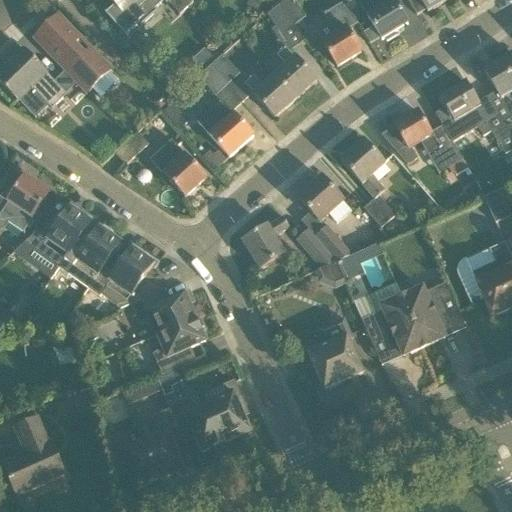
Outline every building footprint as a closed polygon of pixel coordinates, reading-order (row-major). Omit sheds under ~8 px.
[(167,3),(179,16),(193,4),(188,0),(108,0),(114,6),(106,14),(106,13),(104,14),(127,40),(128,39),(126,35),(139,24),(140,26),(141,27),(158,12),(157,11),(156,12),(154,10),(163,1),(166,5),(167,3)] [(264,0),(249,0),(247,4),(259,10),(265,0),(264,0)] [(279,5),(278,6),(293,27),(306,18),(292,0),(286,0),(280,6),(279,5)] [(393,2),(392,0),(364,0),(359,4),(373,27),(380,38),(381,41),(384,39),(386,43),(396,37),(394,33),(408,25),(393,2)] [(419,0),(427,13),(449,0),(419,0)] [(323,15),(328,23),(336,36),(322,44),(337,68),(360,54),(346,31),(358,24),(344,2),(323,15)] [(267,16),(281,35),(293,27),(278,6),(267,16)] [(34,40),(37,43),(86,96),(91,91),(101,101),(118,85),(109,74),(111,72),(58,17),(34,40)] [(371,44),(380,38),(373,27),(364,32),(371,44)] [(0,72),(0,84),(18,103),(32,89),(51,109),(66,95),(23,50),(0,72)] [(285,67),(274,77),(295,101),(316,82),(295,59),(294,60),(284,50),(276,57),(285,67)] [(511,55),(484,73),(496,93),(488,98),(492,106),(502,100),(511,93),(511,55)] [(222,56),(210,68),(227,86),(239,75),(222,56)] [(215,97),(227,86),(210,68),(198,78),(215,97)] [(245,85),(253,94),(254,95),(253,96),(274,120),(295,101),(274,77),(262,88),(253,78),(245,85)] [(511,151),(511,138),(492,106),(488,98),(477,104),(466,84),(439,99),(453,125),(466,117),(477,111),(504,155),(511,151)] [(161,93),(151,103),(159,112),(170,102),(161,93)] [(209,137),(229,159),(253,138),(233,116),(233,117),(220,102),(210,111),(223,125),(209,137)] [(171,104),(160,113),(169,123),(179,113),(171,104)] [(442,127),(430,134),(417,113),(394,127),(395,128),(381,136),(407,166),(418,160),(411,149),(420,144),(427,155),(436,149),(448,169),(462,160),(442,127)] [(137,134),(129,142),(114,155),(125,167),(148,146),(137,134)] [(171,141),(150,162),(184,200),(207,179),(171,141)] [(395,217),(377,197),(383,192),(371,178),(384,167),(364,142),(341,162),(373,200),(363,209),(381,230),(395,217)] [(350,212),(343,203),(321,179),(298,200),(319,224),(328,216),(336,224),(350,212)] [(23,180),(9,205),(0,199),(0,228),(3,230),(7,224),(11,226),(22,234),(31,220),(34,221),(49,194),(23,180)] [(475,187),(465,192),(470,202),(480,197),(475,187)] [(511,205),(505,190),(484,199),(495,224),(511,216),(511,205)] [(66,206),(24,245),(68,276),(71,271),(90,242),(83,237),(92,224),(90,223),(92,219),(82,213),(80,216),(66,206)] [(289,229),(283,218),(242,244),(260,271),(285,256),(274,238),(289,229)] [(99,229),(90,242),(71,271),(91,285),(88,290),(100,298),(101,297),(116,273),(106,267),(121,245),(111,238),(113,235),(104,228),(101,231),(99,229)] [(328,228),(327,228),(315,239),(337,263),(344,260),(353,256),(328,228)] [(315,239),(308,230),(295,242),(321,271),(336,264),(337,263),(315,239)] [(511,260),(505,245),(490,252),(466,262),(465,260),(461,263),(458,266),(457,271),(458,275),(472,306),(484,301),(492,318),(511,309),(511,260)] [(132,250),(116,273),(101,297),(120,310),(120,311),(132,306),(159,293),(166,290),(160,278),(154,281),(154,280),(154,281),(153,279),(148,275),(152,269),(154,270),(157,265),(145,256),(143,258),(132,250)] [(337,263),(336,264),(343,279),(345,283),(353,280),(344,260),(337,263)] [(336,264),(321,271),(324,279),(334,283),(343,279),(336,264)] [(422,289),(402,298),(424,348),(437,342),(435,338),(464,325),(446,284),(424,294),(422,289)] [(164,304),(159,293),(132,306),(140,325),(150,323),(156,336),(195,319),(188,306),(193,304),(188,294),(164,304)] [(424,348),(402,298),(381,307),(383,312),(373,316),(362,321),(373,345),(379,362),(408,350),(410,354),(424,348)] [(196,322),(195,319),(156,336),(162,350),(154,356),(163,375),(180,368),(190,363),(185,352),(205,343),(200,332),(205,330),(200,320),(196,322)] [(316,332),(323,348),(308,355),(324,392),(363,375),(349,342),(353,341),(345,320),(316,332)] [(93,329),(84,333),(89,344),(98,340),(93,329)] [(210,368),(205,356),(190,363),(180,368),(185,380),(210,368)] [(156,378),(124,393),(129,405),(162,390),(156,378)] [(242,442),(252,438),(238,407),(243,405),(233,383),(224,387),(205,395),(209,405),(226,444),(240,438),(242,442)] [(223,445),(226,444),(209,405),(195,411),(189,403),(170,411),(182,439),(193,434),(202,454),(213,449),(215,454),(225,449),(223,445)] [(171,444),(182,439),(170,411),(149,421),(156,437),(143,443),(160,482),(174,476),(175,480),(185,476),(171,444)] [(37,421),(15,431),(26,456),(3,467),(17,497),(64,476),(50,445),(48,446),(37,421)] [(157,483),(160,482),(143,443),(129,449),(123,435),(104,443),(112,479),(127,472),(136,492),(147,487),(149,492),(159,487),(157,483)]
